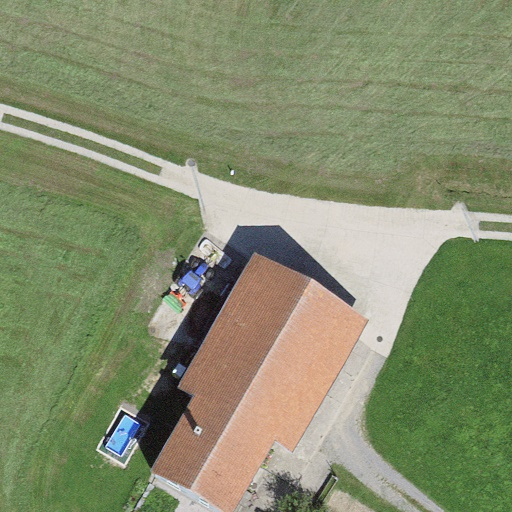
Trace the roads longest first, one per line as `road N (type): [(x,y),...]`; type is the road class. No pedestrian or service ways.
road 1 (track): [(0,121),(222,196),(389,224),(511,231)]
road 2 (track): [(420,511),(338,436),(387,337),(389,224)]
